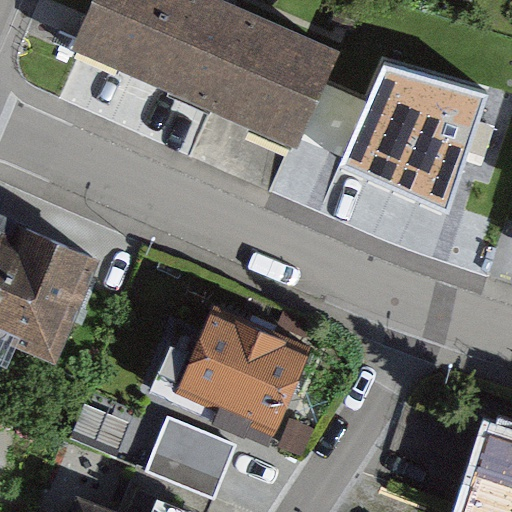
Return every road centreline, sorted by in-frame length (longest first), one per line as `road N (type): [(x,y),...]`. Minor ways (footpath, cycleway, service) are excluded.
road 1 (residential): [(0,129),(426,309)]
road 2 (residential): [(305,511),(411,347),(426,309)]
